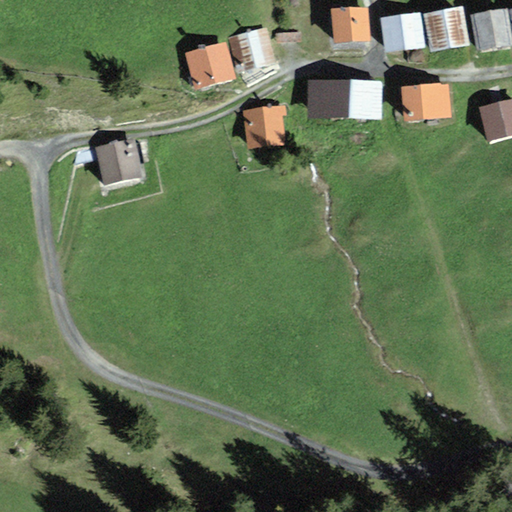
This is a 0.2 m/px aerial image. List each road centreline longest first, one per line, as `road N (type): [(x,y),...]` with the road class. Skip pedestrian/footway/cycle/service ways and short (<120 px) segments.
road 1 (track): [(511,446),(443,467),(380,473),(112,375),(72,335),(54,288),(37,163)]
road 2 (track): [(511,70),(313,66),(200,118),(62,141),(37,163)]
